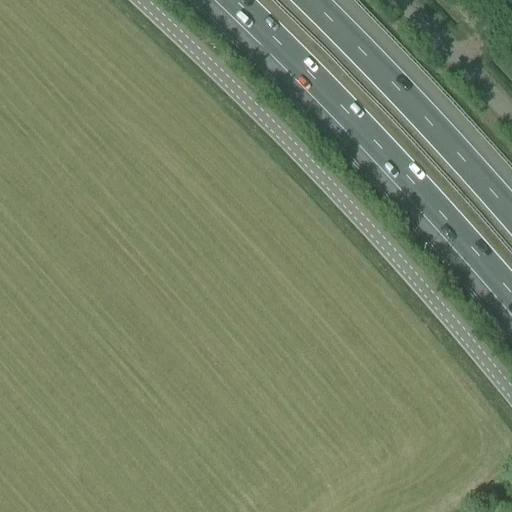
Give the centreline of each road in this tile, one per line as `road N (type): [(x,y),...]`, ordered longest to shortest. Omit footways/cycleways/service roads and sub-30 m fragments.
road 1 (unclassified): [(511,398),(443,311),(258,117),(132,0)]
road 2 (motorway): [(221,0),(511,305)]
road 3 (motorway): [(511,204),(315,0)]
road 4 (unclassified): [(511,120),(394,0)]
